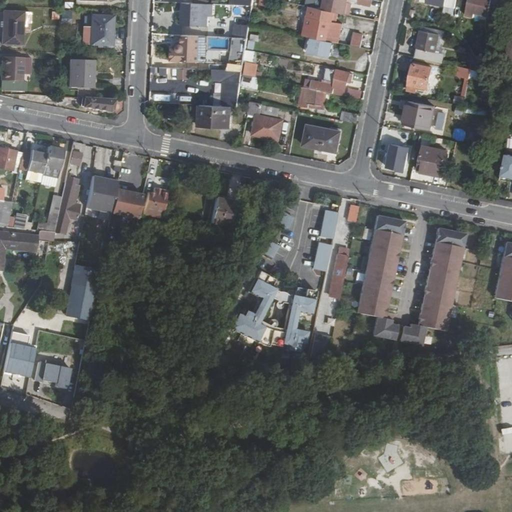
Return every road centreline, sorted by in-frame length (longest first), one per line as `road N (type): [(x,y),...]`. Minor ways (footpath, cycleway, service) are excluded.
road 1 (residential): [(135,139),(359,184)]
road 2 (residential): [(396,0),(359,184)]
road 3 (residential): [(359,184),(511,216)]
road 4 (residential): [(135,139),(141,0)]
road 5 (residential): [(0,110),(135,139)]
